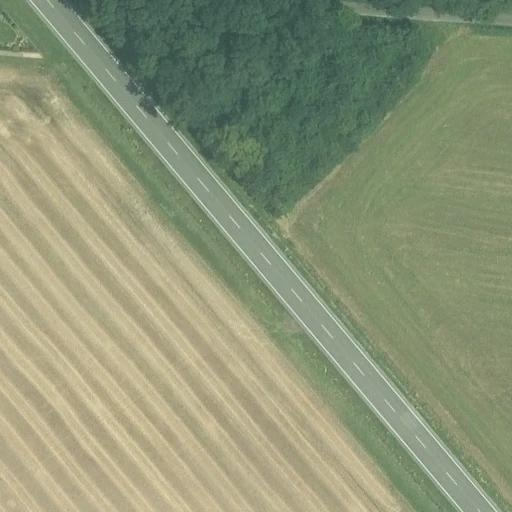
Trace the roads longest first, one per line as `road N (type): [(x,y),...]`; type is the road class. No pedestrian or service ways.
road 1 (secondary): [(46,0),(479,511)]
road 2 (unclassified): [(221,0),(511,25)]
